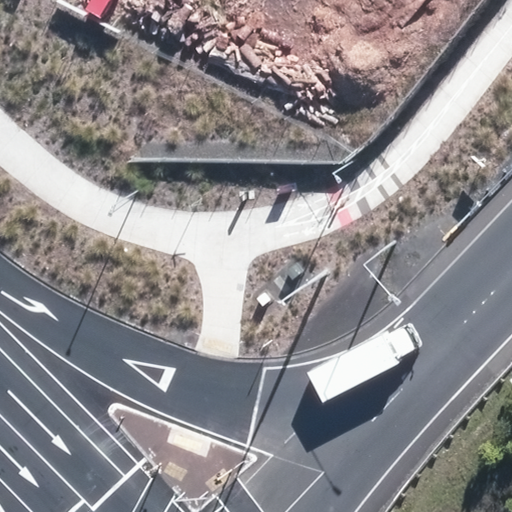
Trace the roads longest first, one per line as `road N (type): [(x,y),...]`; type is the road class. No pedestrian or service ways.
road 1 (motorway): [(0,320),(214,394),(392,399)]
road 2 (motorway): [(392,399),(511,263)]
road 3 (motorway): [(288,511),(392,399)]
road 4 (primary): [(0,419),(90,511)]
